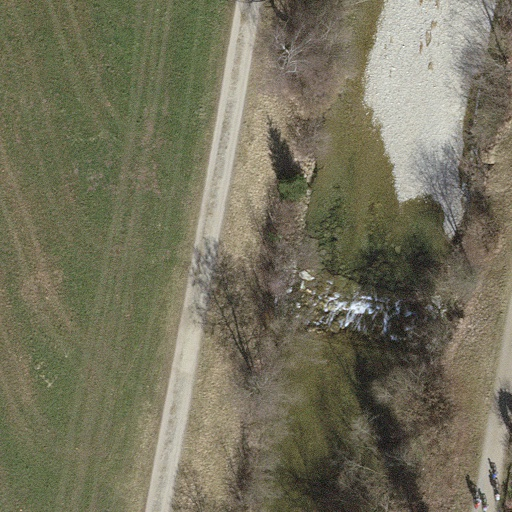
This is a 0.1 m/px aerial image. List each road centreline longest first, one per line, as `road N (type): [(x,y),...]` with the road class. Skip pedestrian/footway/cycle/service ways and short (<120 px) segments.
road 1 (track): [(248,0),(158,511)]
road 2 (track): [(489,511),(511,377)]
